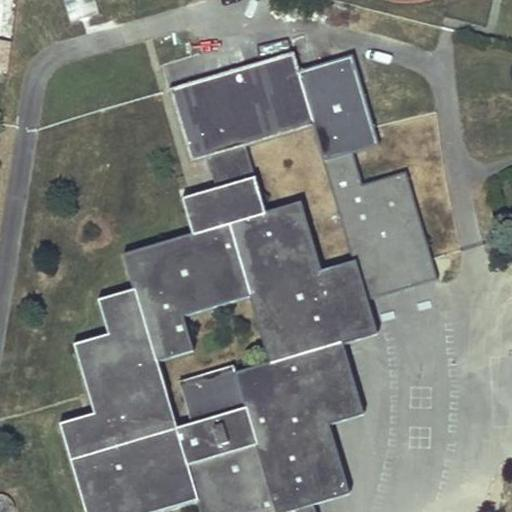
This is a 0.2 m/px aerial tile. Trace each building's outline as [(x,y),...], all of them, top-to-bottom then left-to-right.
[(70,0),(78,29),(109,21),(102,0),(70,0)] [(136,0),(139,11),(171,1),(170,0),(136,0)] [(0,68),(7,70),(13,41),(0,37),(0,68)] [(191,161),(206,159),(243,147),(313,127),(354,264),(320,275),(330,311),(365,301),(436,280),(430,260),(405,174),(361,187),(352,154),(377,146),(351,58),(298,72),(293,55),(206,81),(170,91),(191,161)] [(243,147),(206,159),(211,173),(216,192),(181,202),(192,238),(122,258),(133,295),(98,305),(107,338),(73,349),(92,418),(175,431),(155,363),(190,353),(180,319),(248,299),(268,366),(308,354),(330,311),(320,275),(299,205),(263,215),(243,147)] [(290,436),(310,507),(344,496),(325,426),(360,416),(340,347),(375,335),(365,301),(330,311),(308,354),(313,370),(333,365),(342,395),(305,406),(290,436)] [(191,426),(175,431),(92,418),(58,429),(83,511),(165,511),(195,504),(197,511),(311,511),(310,507),(290,436),(305,406),(342,395),(333,365),(313,370),(308,354),(268,366),(234,376),(232,368),(178,384),(191,426)] [(13,511),(14,511),(14,509),(13,504),(10,499),(8,497),(4,495),(0,494),(0,511),(13,511)]
